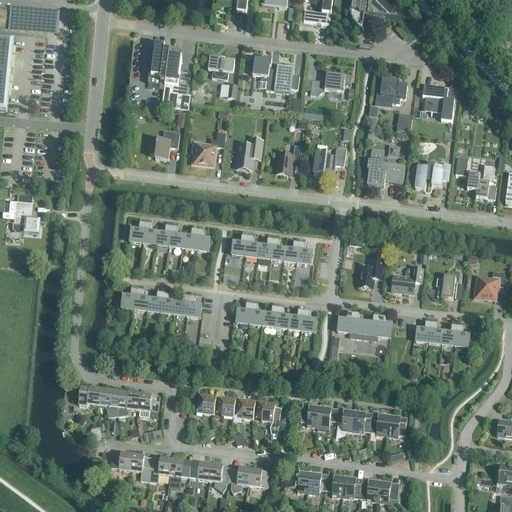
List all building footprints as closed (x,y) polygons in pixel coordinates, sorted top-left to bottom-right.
[(234,0),(238,8),(237,14),(246,15),(248,0),(234,0)] [(286,12),(287,0),(265,0),(265,8),(261,8),(261,9),(286,12)] [(331,17),(333,0),(323,0),(322,16),(305,14),(304,24),(330,27),(331,17)] [(401,23),(377,0),(351,0),(351,3),(350,6),(350,9),(350,13),(350,16),(351,19),(352,22),(354,25),(356,28),(358,31),(361,33),(363,35),(364,34),(362,33),(362,29),(363,29),(364,19),(367,20),(367,21),(384,25),(384,24),(384,21),(401,23)] [(44,30),(45,16),(16,13),(15,28),(44,30)] [(0,113),(7,114),(14,42),(0,40),(0,113)] [(152,67),(149,87),(150,87),(150,84),(155,84),(161,85),(162,80),(164,61),(169,61),(170,58),(170,53),(165,53),(166,49),(156,47),(153,68),(152,68),(152,67)] [(162,80),(161,85),(166,85),(162,112),(173,114),(173,112),(189,114),(191,98),(191,99),(189,99),(192,76),(191,76),(183,75),(181,78),(180,78),(182,60),(170,58),(169,61),(164,61),(162,80)] [(233,76),(235,63),(210,60),(208,73),(213,74),(212,81),(227,83),(228,76),(233,76)] [(300,79),(293,78),(294,71),(277,69),(277,74),(270,73),(272,62),(263,61),(263,62),(255,61),(254,69),(252,68),(250,69),(249,71),(249,73),(250,74),(251,75),(253,76),(253,78),(261,80),(261,84),(267,85),(266,94),(290,97),(291,92),(298,93),(300,79)] [(352,78),(340,77),(339,78),(327,76),(326,78),(324,93),(343,96),(344,87),(350,88),(352,78)] [(324,93),(326,78),(319,84),(312,83),(310,98),(317,99),(324,93)] [(391,109),(392,106),(399,107),(400,101),(405,102),(407,88),(399,87),(399,84),(382,82),(380,97),(376,97),(375,107),(391,109)] [(238,89),(228,88),(227,101),(237,102),(238,89)] [(449,93),(424,90),(423,100),(427,101),(425,113),(442,115),(441,124),(452,125),(455,99),(449,93)] [(294,102),(292,119),(299,120),(301,102),(294,102)] [(473,119),(474,112),(463,110),(462,117),(473,119)] [(219,120),(228,121),(229,114),(220,113),(219,120)] [(177,129),(186,130),(187,118),(179,117),(177,129)] [(413,119),(400,117),(399,130),(412,132),(413,119)] [(178,152),(180,136),(164,134),(163,144),(158,143),(157,146),(152,145),(150,159),(156,160),(155,162),(168,164),(170,151),(178,152)] [(216,150),(224,151),(226,137),(217,136),(216,143),(211,142),(210,149),(193,146),(192,155),(195,156),(193,167),(213,169),(216,150)] [(261,158),(263,144),(251,142),(250,150),(239,148),(236,170),(252,172),(254,157),(261,158)] [(389,158),(400,160),(401,149),(391,147),(389,158)] [(300,165),(302,149),(295,148),(293,159),(279,157),(276,177),(291,179),(293,164),(300,165)] [(327,156),(316,154),(316,157),(313,156),(312,161),(312,163),(313,164),(315,167),(314,176),(323,178),(323,181),(333,182),(335,169),(344,170),(346,153),(336,151),(335,160),(326,159),(327,156)] [(405,168),(384,165),(381,165),(382,162),(371,161),(370,164),(369,164),(367,172),(369,173),(367,189),(384,191),(385,181),(395,182),(395,186),(403,188),(405,168)] [(479,177),(469,176),(466,176),(468,163),(457,162),(455,178),(469,180),(467,192),(477,194),(476,202),(477,202),(477,201),(487,202),(495,203),(496,190),(489,189),(489,186),(493,186),(495,170),(484,169),(483,178),(480,178),(480,177),(479,177)] [(432,184),(432,189),(442,190),(442,183),(448,184),(450,168),(444,167),(443,173),(434,172),(435,167),(428,166),(427,171),(418,170),(417,170),(414,171),(413,174),(413,176),(416,179),(417,179),(415,192),(425,193),(426,183),(432,184)] [(32,221),(33,206),(16,205),(14,226),(21,227),(20,235),(39,237),(40,222),(32,221)] [(143,247),(146,222),(141,221),(139,233),(132,232),(130,245),(143,247)] [(152,223),(146,222),(143,247),(156,248),(158,235),(151,235),(152,223)] [(172,230),(169,250),(182,252),(184,239),(177,238),(178,226),(173,225),(172,230)] [(169,250),(172,230),(166,229),(165,236),(158,235),(156,248),(169,250)] [(195,253),(198,233),(192,233),(191,240),(184,239),(182,252),(195,253)] [(204,234),(198,233),(195,253),(209,255),(210,242),(203,241),(204,234)] [(271,263),(274,243),(274,238),(268,237),(268,242),(267,249),(260,248),(258,261),(271,263)] [(245,260),(248,240),(242,239),(241,246),(233,245),(232,258),(245,260)] [(258,261),(260,248),(253,247),(254,240),(248,240),(245,260),(258,261)] [(300,246),(297,266),(310,268),(312,255),(305,254),(306,242),(301,242),(300,246)] [(284,265),(286,252),(279,251),(280,244),(274,243),(271,263),(284,265)] [(297,266),(300,246),(294,246),(293,253),(286,252),(284,265),(297,266)] [(383,276),(384,263),(371,262),(370,271),(362,270),(359,291),(373,292),(375,275),(383,276)] [(421,286),(423,273),(412,271),(411,271),(408,271),(407,273),(405,276),(405,278),(405,280),(394,279),(393,281),(389,281),(388,291),(389,291),(389,290),(392,291),(392,295),(414,297),(416,286),(421,286)] [(503,290),(504,277),(498,276),(497,284),(479,281),(477,292),(475,292),(474,301),(484,303),(484,301),(495,302),(497,290),(503,290)] [(455,287),(456,280),(444,279),(443,283),(438,283),(437,289),(438,289),(437,300),(453,302),(453,299),(455,300),(455,302),(456,301),(461,302),(463,287),(457,287),(457,286),(457,288),(455,287)] [(264,290),(264,282),(256,281),(256,290),(264,290)] [(277,285),(269,284),(268,293),(276,294),(277,285)] [(135,313),(138,288),(132,288),(131,299),(123,298),(122,311),(135,313)] [(144,289),(138,288),(135,313),(148,315),(150,302),(142,301),(144,289)] [(161,316),(163,296),(164,292),(158,291),(157,303),(150,302),(148,315),(161,316)] [(202,308),(194,307),(196,296),(191,295),(190,300),(189,300),(187,320),(200,321),(202,308)] [(174,318),(176,305),(168,304),(169,297),(163,296),(161,316),(174,318)] [(187,320),(189,300),(184,299),(183,306),(176,305),(174,318),(187,320)] [(249,328),(253,303),(247,302),(245,314),(238,313),(236,326),(249,328)] [(259,304),(253,303),(249,328),(263,329),(264,316),(257,315),(259,304)] [(276,331),(278,311),(279,306),(273,305),(271,317),(264,316),(263,329),(276,331)] [(302,334),(305,310),(299,309),(297,321),(290,320),(289,333),(302,334)] [(310,310),(305,310),(302,334),(315,336),(317,323),(309,322),(310,310)] [(289,333),(290,320),(283,319),(284,312),(278,311),(276,331),(289,333)] [(385,320),(379,320),(374,319),(373,326),(366,325),(358,324),(359,317),(348,316),(347,323),(339,322),(338,335),(351,336),(350,340),(377,343),(377,340),(390,341),(392,328),(384,328),(385,320)] [(429,346),(432,322),(426,321),(425,333),(417,332),(416,345),(429,346)] [(438,322),(432,322),(429,346),(442,348),(444,335),(436,334),(438,322)] [(462,337),(463,330),(464,325),(458,325),(458,329),(457,329),(455,350),(468,351),(468,350),(475,351),(476,341),(470,340),(470,338),(462,337)] [(455,350),(457,329),(452,329),(451,336),(444,335),(442,348),(455,350)] [(337,361),(340,341),(333,340),(331,360),(337,361)] [(100,406),(101,392),(90,391),(82,390),(80,408),(88,409),(88,407),(99,409),(100,406)] [(119,409),(121,395),(113,394),(101,392),(100,406),(99,409),(107,410),(109,421),(118,420),(119,409)] [(139,414),(141,397),(129,396),(129,397),(121,395),(119,409),(118,420),(128,418),(128,412),(139,414)] [(158,416),(160,400),(152,399),(141,397),(139,414),(140,414),(140,419),(149,420),(149,415),(150,415),(158,416)] [(203,416),(214,417),(217,399),(205,397),(205,401),(198,400),(197,413),(203,413),(203,416)] [(222,419),(234,420),(236,401),(225,400),(224,404),(218,403),(216,415),(223,416),(222,419)] [(242,421),(254,422),(256,404),(245,402),(244,406),(238,405),(236,417),(242,418),(242,421)] [(271,431),(271,437),(278,438),(281,413),(275,412),(275,406),(264,405),(264,409),(257,408),(256,420),(262,421),(262,424),(273,425),(271,431)] [(318,431),(320,411),(309,410),(303,410),(301,425),(307,426),(307,430),(318,431)] [(336,425),(338,413),(320,411),(318,431),(329,432),(330,424),(336,425)] [(353,435),(355,416),(338,413),(336,425),(338,426),(336,442),(352,436),(352,435),(353,435)] [(370,436),(372,418),(355,416),(353,435),(364,437),(364,435),(370,436)] [(387,440),(390,420),(372,418),(370,436),(376,437),(376,438),(387,440)] [(405,439),(407,425),(400,424),(401,421),(390,420),(387,440),(398,441),(399,438),(405,439)] [(511,424),(499,423),(497,440),(511,441),(511,424)] [(121,436),(118,425),(114,426),(113,438),(121,436)] [(93,441),(102,439),(100,430),(94,426),(91,432),(93,441)] [(131,432),(132,440),(139,438),(138,431),(131,432)] [(164,440),(163,432),(144,436),(144,438),(145,444),(164,440)] [(246,447),(243,435),(234,437),(237,449),(246,447)] [(131,474),(133,458),(121,457),(113,456),(111,471),(119,472),(119,473),(131,474)] [(404,462),(403,456),(389,460),(391,465),(404,462)] [(149,485),(152,461),(145,460),(145,459),(133,458),(131,474),(142,476),(141,484),(149,485)] [(170,479),(172,463),(161,461),(161,462),(152,461),(149,485),(159,486),(160,485),(169,486),(169,479),(170,479)] [(190,481),(192,466),(184,465),(184,464),(172,463),(170,479),(169,490),(181,491),(182,481),(182,480),(190,481)] [(209,484),(211,468),(200,466),(200,467),(192,466),(190,481),(198,482),(198,483),(209,484)] [(229,486),(231,471),(223,470),(223,469),(211,468),(209,484),(215,485),(214,490),(223,496),(226,491),(227,486),(229,486)] [(511,470),(500,469),(499,480),(497,480),(497,487),(504,488),(504,486),(511,486),(511,470)] [(249,489),(251,473),(239,471),(239,472),(231,471),(229,486),(231,486),(231,491),(237,492),(237,488),(249,489)] [(263,474),(251,473),(249,489),(261,491),(261,490),(269,491),(270,476),(263,475),(263,474)] [(297,495),(308,497),(311,477),(300,476),(299,477),(293,476),(293,479),(287,478),(285,491),(298,492),(297,495)] [(326,494),(328,479),(311,477),(308,497),(319,498),(320,493),(326,494)] [(343,501),(345,481),(328,479),(326,494),(332,495),(332,500),(343,501)] [(360,502),(363,484),(345,481),(343,501),(354,503),(354,502),(360,502)] [(377,506),(380,486),(363,484),(360,502),(366,503),(366,504),(377,506)] [(397,503),(399,490),(391,489),(391,487),(380,486),(377,506),(388,507),(388,509),(393,510),(394,502),(397,503)] [(511,511),(511,500),(501,499),(499,509),(492,508),(491,511),(511,511)]
